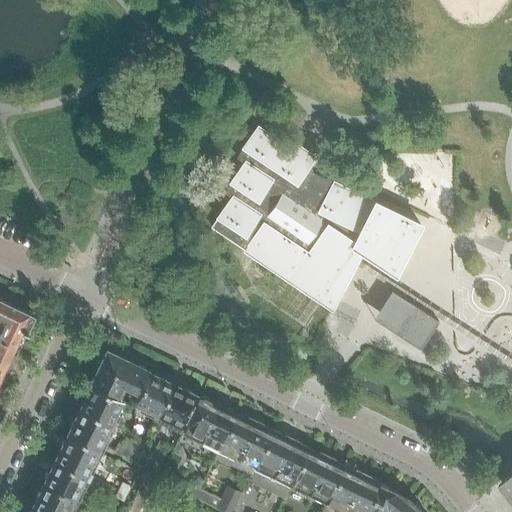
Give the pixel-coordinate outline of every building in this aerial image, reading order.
[(314,158),(284,138),(280,143),(257,127),(236,158),(243,163),(223,192),(231,197),(211,227),(331,309),(359,252),(392,274),(402,254),(404,255),(419,224),(332,182),(332,184),(310,173),(305,171),(314,158)] [(156,281),(160,283),(162,284),(166,276),(154,270),(154,269),(146,265),(141,275),(142,275),(141,278),(154,284),(156,281)] [(28,312),(0,298),(0,338),(16,346),(17,344),(18,345),(31,319),(28,312)] [(410,303),(392,331),(418,348),(437,320),(410,303)] [(16,346),(0,338),(0,369),(10,350),(13,352),(16,346)] [(91,382),(90,385),(115,396),(121,384),(136,391),(138,392),(147,370),(110,352),(103,355),(90,380),(91,382)] [(147,370),(138,392),(136,391),(133,398),(135,403),(155,413),(171,381),(147,370)] [(194,392),(171,381),(155,413),(179,425),(194,392)] [(85,395),(78,409),(109,424),(119,402),(117,397),(115,396),(90,385),(89,387),(86,388),(84,393),(85,395)] [(235,412),(198,394),(181,430),(218,448),(235,412)] [(98,446),(109,424),(78,409),(73,420),(70,421),(68,426),(69,428),(68,431),(98,446)] [(218,448),(254,466),(271,430),(235,412),(218,448)] [(289,483),(290,483),(307,447),(271,430),(254,466),(247,480),(283,497),(289,483)] [(85,474),(96,450),(65,435),(64,439),(61,439),(59,444),(60,447),(54,459),(85,474)] [(133,462),(142,446),(127,438),(123,444),(118,441),(113,451),(133,462)] [(135,462),(148,468),(156,472),(166,453),(153,446),(148,456),(146,455),(148,452),(141,448),(135,462)] [(343,464),(307,447),(290,483),(326,500),(343,464)] [(44,480),(42,483),(73,498),(85,474),(54,459),(48,472),(45,472),(43,477),(44,480)] [(326,500),(350,511),(364,511),(379,482),(343,464),(326,500)] [(153,480),(156,472),(148,468),(144,476),(153,480)] [(511,473),(499,483),(511,499),(511,473)] [(141,483),(149,487),(153,480),(144,476),(141,483)] [(194,497),(198,489),(177,479),(173,486),(194,497)] [(117,489),(126,494),(129,486),(120,482),(117,489)] [(397,511),(410,497),(379,482),(364,511),(397,511)] [(35,498),(30,508),(39,511),(66,511),(73,498),(42,483),(40,489),(36,491),(34,496),(35,498)] [(145,495),(149,487),(141,483),(137,491),(145,495)] [(219,499),(198,489),(194,497),(225,511),(231,511),(241,493),(225,485),(219,499)] [(122,501),(126,494),(117,489),(113,497),(122,501)] [(134,498),(142,502),(145,495),(137,491),(134,498)] [(155,492),(149,494),(146,499),(150,510),(155,511),(161,510),(155,492)] [(421,511),(410,497),(397,511),(421,511)] [(138,510),(142,502),(134,498),(130,506),(138,510)]
